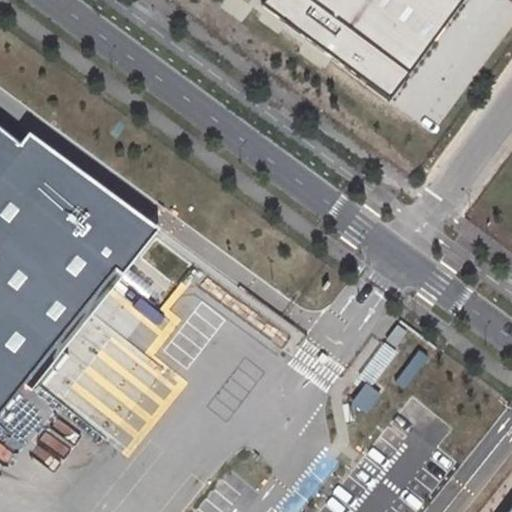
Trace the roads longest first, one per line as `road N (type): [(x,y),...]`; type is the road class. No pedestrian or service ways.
road 1 (unclassified): [(49,0),(397,254)]
road 2 (residential): [(397,254),(511,102)]
road 3 (unclassified): [(397,254),(511,338)]
